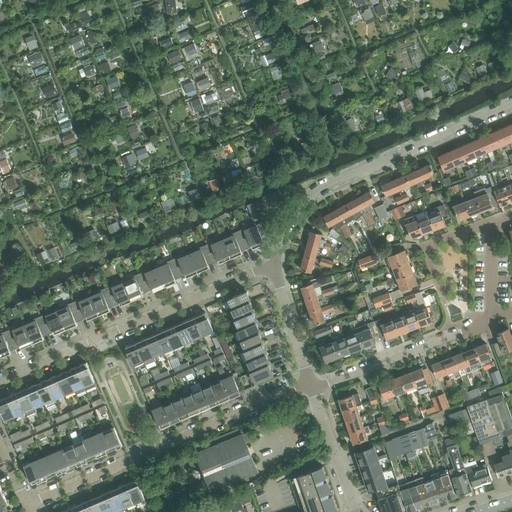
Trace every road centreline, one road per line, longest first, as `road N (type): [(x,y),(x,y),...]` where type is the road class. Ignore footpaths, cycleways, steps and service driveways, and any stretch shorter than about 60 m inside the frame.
road 1 (residential): [(28,501),(313,385)]
road 2 (residential): [(0,379),(276,262)]
road 3 (residential): [(276,262),(316,190),(511,107)]
road 4 (residential): [(313,385),(456,333)]
road 5 (residential): [(356,511),(313,385)]
road 6 (residential): [(496,224),(423,245),(444,298)]
road 7 (residential): [(313,385),(276,262)]
